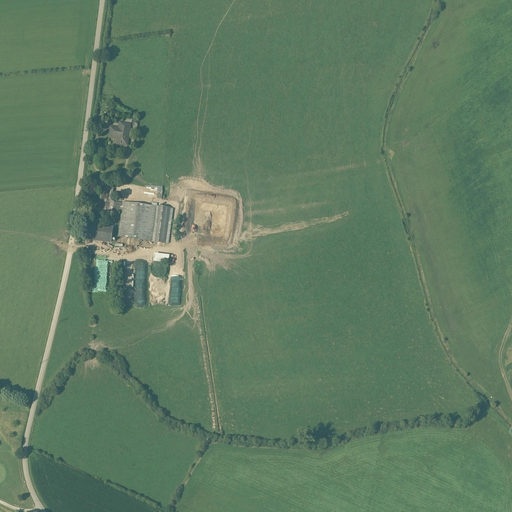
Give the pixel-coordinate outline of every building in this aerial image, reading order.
[(122,130),(111,128),(109,138),(121,139),(120,145),(127,146),(128,137),(127,137),(128,131),(122,130)] [(113,189),(103,188),(101,196),(100,199),(101,199),(100,210),(105,210),(105,211),(106,211),(107,209),(106,209),(106,207),(113,208),(112,211),(120,212),(121,209),(122,209),(123,203),(114,202),(111,201),(113,189)] [(170,208),(123,202),(123,203),(122,209),(118,238),(152,242),(165,243),(170,208)] [(113,227),(89,224),(88,237),(112,240),(113,227)] [(166,274),(167,271),(166,268),(164,265),(162,264),(158,263),(155,264),(153,266),(151,268),(150,271),(151,274),(153,277),(155,279),(159,279),(162,279),(164,277),(166,274)]
